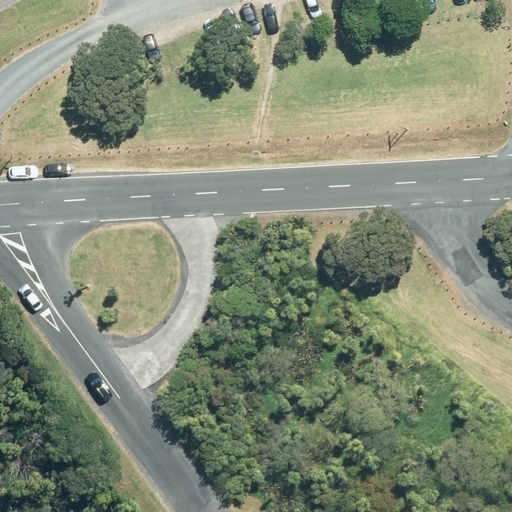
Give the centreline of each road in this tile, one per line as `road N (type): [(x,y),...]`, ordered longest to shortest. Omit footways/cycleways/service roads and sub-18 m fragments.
road 1 (secondary): [(0,205),(511,177)]
road 2 (unclassified): [(205,511),(0,219)]
